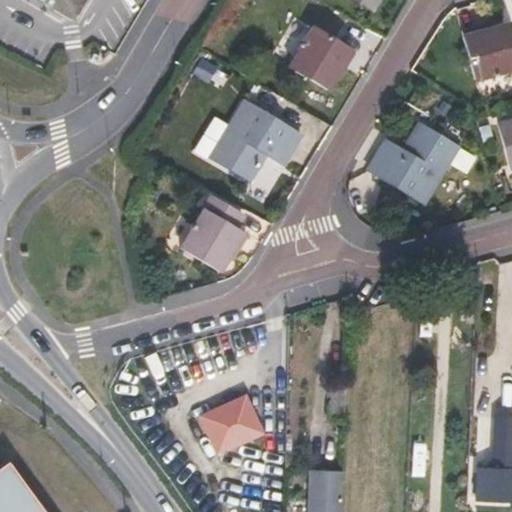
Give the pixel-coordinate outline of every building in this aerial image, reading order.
[(33,0),(72,22),(85,0),(33,0)] [(381,0),(351,0),(374,13),(381,0)] [(511,70),(511,51),(504,25),(462,37),(475,80),(511,70)] [(351,53),(311,29),(288,66),(329,91),(351,53)] [(302,135),(243,101),(208,159),(248,183),(265,156),(283,166),(302,135)] [(511,120),(496,126),(508,169),(511,168),(511,120)] [(457,146),(417,123),(401,150),(382,139),(364,171),(422,205),(457,146)] [(211,194),(201,211),(179,247),(219,272),(242,234),(230,228),(240,212),(211,194)] [(330,419),(345,419),(347,349),(334,349),(334,387),(331,387),(330,419)] [(265,428),(247,392),(202,414),(220,450),(265,428)] [(511,415),(494,415),(491,460),(491,466),(475,466),(474,499),(511,501),(511,500),(511,415)] [(41,511),(5,462),(0,465),(0,511),(41,511)] [(341,511),(343,470),(310,469),(309,511),(341,511)]
